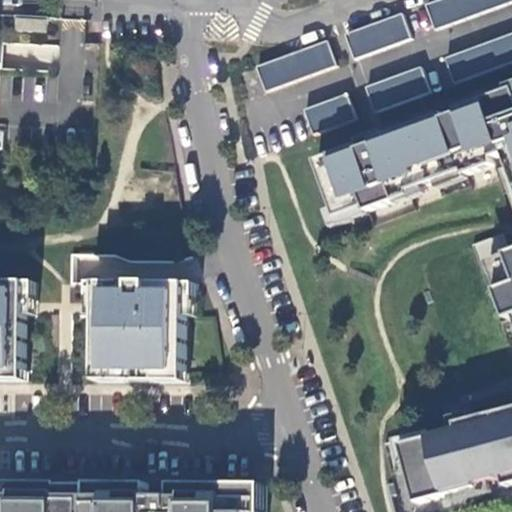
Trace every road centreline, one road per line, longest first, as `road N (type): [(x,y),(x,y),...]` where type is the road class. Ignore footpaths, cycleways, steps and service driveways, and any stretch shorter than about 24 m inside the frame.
road 1 (residential): [(197,0),(187,32),(221,200),(289,426)]
road 2 (residential): [(0,437),(215,439),(289,426)]
road 3 (residential): [(362,0),(293,25),(260,19),(252,0)]
